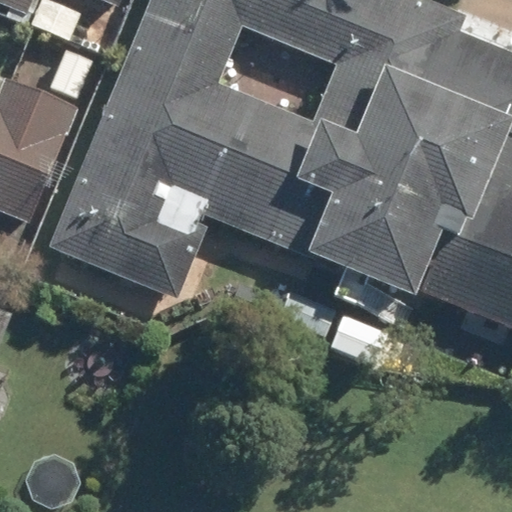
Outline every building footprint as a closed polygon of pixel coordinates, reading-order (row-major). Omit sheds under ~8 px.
[(0,0),(0,2),(8,6),(5,16),(67,41),(79,11),(49,0),(108,0),(116,3),(116,0),(0,0)] [(511,198),(507,196),(511,184),(511,64),(450,38),(457,24),(399,0),(146,0),(43,250),(171,303),(204,226),(308,268),(310,262),(404,301),(407,295),(511,338),(511,198)] [(66,52),(51,88),(75,98),(90,62),(66,52)] [(0,209),(27,220),(73,107),(0,77),(0,209)] [(290,293),(280,318),(324,335),(333,310),(290,293)]
